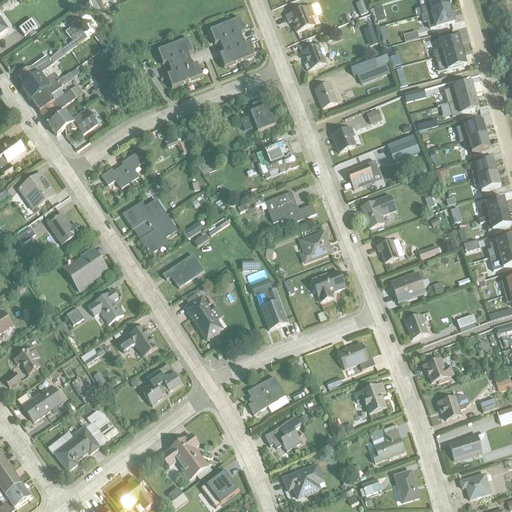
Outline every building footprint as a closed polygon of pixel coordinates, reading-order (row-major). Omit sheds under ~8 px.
[(5,8),(17,2),(16,0),(6,0),(2,2),(5,8)] [(427,0),(430,8),(420,11),(422,19),(450,11),(449,8),(447,0),(427,0)] [(357,5),(360,13),(365,10),(362,3),(357,5)] [(309,8),(283,17),(286,25),(289,24),(293,36),(316,28),(309,8)] [(373,10),(377,24),(385,21),(381,8),(373,10)] [(450,11),(422,19),(421,19),(423,27),(427,26),(429,32),(454,25),(450,11)] [(0,37),(9,31),(1,19),(0,20),(0,37)] [(20,31),(25,38),(37,29),(33,22),(20,31)] [(241,22),(210,33),(215,47),(217,46),(221,58),(218,59),(222,72),(254,61),(249,48),(246,49),(242,38),(246,37),(241,22)] [(380,33),(382,44),(389,42),(386,31),(380,33)] [(417,34),(404,37),(406,44),(419,41),(417,34)] [(435,61),(462,53),(461,50),(458,38),(439,43),(441,52),(433,54),(435,61)] [(188,42),(157,54),(163,68),(166,67),(170,78),(167,79),(172,92),(203,80),(198,67),(194,68),(190,57),(194,56),(188,42)] [(303,55),(309,72),(325,66),(319,50),(303,55)] [(462,53),(435,61),(436,67),(443,65),(446,74),(466,68),(462,53)] [(398,58),(391,59),(393,67),(400,66),(398,58)] [(382,60),(350,72),(353,80),(357,79),(360,87),(388,75),(382,60)] [(18,77),(25,86),(36,78),(30,69),(18,77)] [(104,87),(110,72),(101,69),(95,83),(104,87)] [(404,72),(397,74),(401,89),(408,87),(404,72)] [(22,88),(32,102),(46,92),(50,89),(40,75),(36,78),(25,86),(22,88)] [(352,88),(350,81),(339,85),(341,92),(352,88)] [(454,89),(458,103),(475,99),(471,84),(454,89)] [(315,93),(322,112),(337,106),(329,87),(315,93)] [(32,102),(40,114),(51,106),(55,103),(46,92),(32,102)] [(405,99),(407,105),(426,100),(424,94),(405,99)] [(458,103),(462,117),(478,113),(475,99),(458,103)] [(40,114),(49,126),(60,118),(51,106),(40,114)] [(255,129),(257,135),(275,128),(272,118),(269,119),(265,109),(250,114),(252,120),(255,129)] [(74,120),(84,136),(100,125),(90,110),(74,120)] [(60,118),(49,126),(57,137),(74,125),(66,114),(60,118)] [(378,114),(366,118),(369,126),(381,121),(378,114)] [(252,120),(240,124),(244,133),(255,129),(252,120)] [(465,126),(469,141),(485,137),(482,122),(465,126)] [(417,128),(418,134),(437,129),(436,123),(417,128)] [(348,132),(331,138),(337,155),(355,149),(348,132)] [(469,141),(472,156),(489,152),(485,137),(469,141)] [(12,142),(0,149),(0,161),(3,160),(8,167),(27,155),(21,146),(17,149),(12,142)] [(289,145),(256,157),(260,167),(257,168),(261,179),(264,178),(265,181),(286,173),(284,167),(288,166),(290,172),(299,169),(289,145)] [(388,154),(392,165),(417,155),(413,145),(388,154)] [(111,172),(99,180),(105,189),(115,183),(121,191),(139,179),(135,172),(149,163),(141,152),(121,165),(123,169),(113,175),(111,172)] [(476,165),(480,180),(497,176),(493,161),(476,165)] [(347,177),(352,189),(358,187),(359,191),(380,182),(374,166),(347,177)] [(435,172),(440,187),(446,185),(444,178),(450,176),(448,168),(435,172)] [(20,191),(33,212),(57,197),(43,176),(20,191)] [(477,181),(480,196),(501,191),(497,176),(480,180),(477,181)] [(6,195),(0,198),(0,208),(10,201),(6,195)] [(291,195),(265,206),(275,232),(314,216),(311,207),(298,212),(291,195)] [(361,210),(369,232),(383,226),(381,219),(396,214),(390,199),(361,210)] [(454,200),(446,202),(448,208),(456,206),(454,200)] [(487,205),(491,220),(508,216),(504,201),(487,205)] [(143,206),(124,218),(137,239),(168,218),(157,203),(146,210),(143,206)] [(63,216),(47,226),(63,250),(84,236),(77,225),(72,229),(63,216)] [(491,220),(494,233),(511,229),(508,216),(491,220)] [(137,239),(151,259),(170,246),(167,241),(178,234),(168,218),(137,239)] [(439,220),(430,225),(433,229),(441,225),(439,220)] [(193,240),(203,233),(198,226),(188,234),(193,240)] [(30,230),(18,238),(23,246),(36,238),(30,230)] [(463,231),(458,233),(461,245),(466,244),(463,231)] [(303,257),(299,258),(303,267),(332,256),(325,236),(299,245),(303,257)] [(197,250),(208,244),(205,238),(193,244),(197,250)] [(511,240),(496,244),(500,257),(511,253),(511,240)] [(395,243),(375,250),(378,256),(381,254),(386,266),(401,261),(395,243)] [(463,248),(465,255),(478,251),(476,244),(463,248)] [(93,251),(63,270),(78,293),(107,273),(93,251)] [(271,263),(273,253),(267,252),(265,262),(271,263)] [(511,253),(500,257),(503,271),(511,268),(511,253)] [(180,291),(204,277),(191,256),(160,275),(166,285),(174,280),(180,291)] [(473,284),(482,285),(482,274),(474,273),(473,284)] [(313,283),(321,305),(332,301),(331,297),(347,291),(341,274),(313,283)] [(418,276),(391,287),(399,307),(426,297),(418,276)] [(469,281),(458,284),(460,291),(471,288),(469,281)] [(268,283),(251,290),(254,298),(271,291),(268,283)] [(290,283),(284,285),(289,299),(295,296),(290,283)] [(433,288),(435,297),(444,295),(441,286),(433,288)] [(113,293),(88,310),(94,320),(100,316),(108,328),(124,318),(115,304),(118,301),(113,293)] [(202,300),(185,312),(206,344),(223,332),(202,300)] [(261,311),(270,333),(288,326),(280,304),(261,311)] [(76,312),(67,319),(73,328),(83,321),(76,312)] [(511,316),(511,312),(489,318),(491,324),(511,317),(511,316)] [(0,343),(1,343),(0,342),(0,335),(12,328),(4,315),(0,317),(0,343)] [(473,318),(457,324),(459,331),(475,325),(473,318)] [(405,325),(412,342),(428,336),(421,319),(405,325)] [(511,326),(496,332),(498,337),(511,332),(511,326)] [(144,328),(118,345),(123,354),(134,347),(143,360),(158,350),(144,328)] [(362,347),(338,356),(344,371),(358,366),(368,362),(362,347)] [(94,351),(81,360),(86,368),(110,353),(107,348),(97,355),(94,351)] [(32,351),(16,360),(28,378),(41,370),(36,362),(38,361),(32,351)] [(368,362),(358,366),(361,373),(375,368),(372,361),(368,362)] [(301,372),(307,369),(303,362),(297,365),(301,372)] [(425,368),(432,385),(447,379),(441,362),(425,368)] [(168,368),(147,382),(151,387),(143,392),(152,407),(164,399),(158,390),(163,387),(169,395),(181,387),(168,368)] [(16,375),(5,382),(10,389),(21,382),(16,375)] [(98,376),(93,380),(101,389),(106,385),(98,376)] [(63,378),(56,382),(58,387),(65,383),(63,378)] [(89,397),(80,381),(72,385),(81,402),(89,397)] [(275,382),(249,396),(254,404),(247,408),(253,419),(267,411),(270,416),(288,406),(275,382)] [(329,392),(343,388),(341,383),(328,387),(329,392)] [(496,386),(498,396),(511,393),(509,383),(496,386)] [(28,395),(16,402),(32,426),(65,404),(53,386),(31,400),(28,395)] [(382,387),(361,395),(369,417),(386,410),(382,399),(386,397),(382,387)] [(444,416),(446,423),(459,419),(452,400),(436,405),(440,417),(444,416)] [(494,403),(479,408),(482,416),(496,411),(494,403)] [(511,412),(497,417),(500,428),(511,424),(511,412)] [(296,420),(263,437),(269,448),(274,446),(276,449),(284,445),(287,451),(301,444),(293,430),(299,427),(296,420)] [(69,434),(48,449),(66,474),(100,449),(85,428),(72,438),(69,434)] [(405,453),(396,429),(371,438),(377,455),(370,458),(373,465),(405,453)] [(192,434),(159,456),(168,469),(176,463),(188,481),(208,467),(196,449),(200,446),(192,434)] [(478,438),(449,447),(453,461),(483,452),(478,438)] [(0,453),(0,488),(5,496),(21,485),(0,453)] [(285,479),(290,492),(293,491),(297,501),(321,491),(319,486),(325,484),(319,466),(285,479)] [(228,473),(221,479),(235,496),(242,491),(228,473)] [(412,473),(394,479),(402,505),(420,499),(412,473)] [(486,476),(459,484),(461,492),(466,490),(469,502),(492,496),(486,476)] [(130,485),(114,497),(125,511),(136,502),(144,511),(154,504),(134,478),(128,483),(130,485)] [(360,489),(362,498),(381,493),(379,483),(360,489)] [(21,485),(5,496),(10,502),(14,509),(29,498),(21,485)] [(10,502),(0,509),(0,511),(12,511),(14,511),(14,509),(10,502)]
